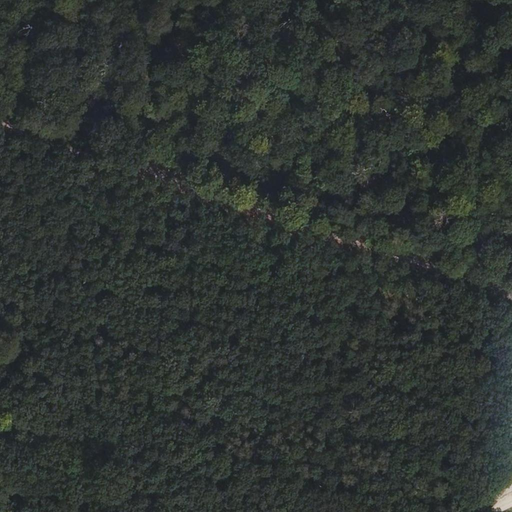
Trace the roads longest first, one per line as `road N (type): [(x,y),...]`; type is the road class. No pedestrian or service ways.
road 1 (track): [(0,122),(511,297)]
road 2 (track): [(110,159),(172,0)]
road 3 (track): [(407,0),(511,105)]
road 4 (track): [(0,213),(110,159)]
